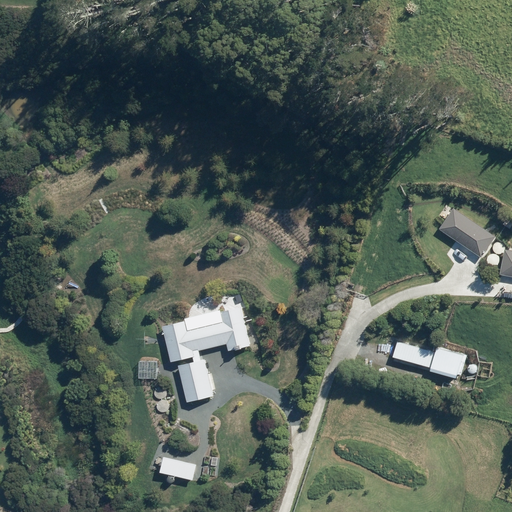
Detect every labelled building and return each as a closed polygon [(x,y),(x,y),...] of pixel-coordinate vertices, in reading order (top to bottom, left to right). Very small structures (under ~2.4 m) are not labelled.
[(497,236),(456,208),(441,229),(483,257),(497,236)] [(511,249),(507,248),(502,274),(511,276),(511,249)] [(224,320),(192,328),(190,320),(165,325),(173,362),(196,357),(196,361),(181,365),(189,402),(216,395),(215,390),(216,390),(212,373),(211,374),(207,358),(204,359),(202,350),(229,344),(231,351),(252,346),(243,307),(222,311),(224,320)] [(438,351),(400,341),(395,357),(434,367),(438,351)] [(161,359),(141,358),(140,380),(160,381),(161,359)] [(450,382),(436,381),(436,391),(449,391),(450,382)]
